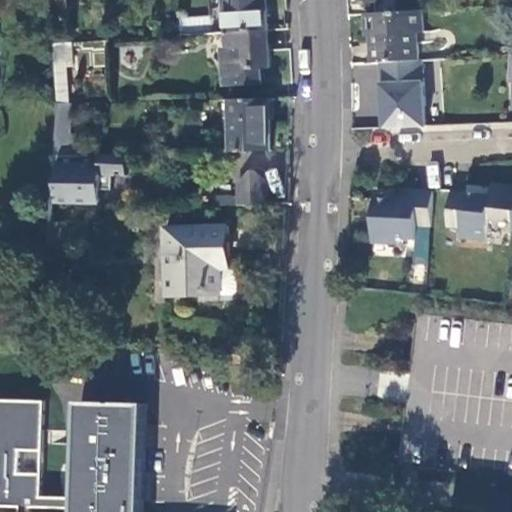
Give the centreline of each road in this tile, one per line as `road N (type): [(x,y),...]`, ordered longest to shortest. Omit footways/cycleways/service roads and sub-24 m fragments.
road 1 (residential): [(322,155),(303,484)]
road 2 (residential): [(303,484),(511,500)]
road 3 (residential): [(322,155),(511,146)]
road 4 (residential): [(318,0),(322,155)]
